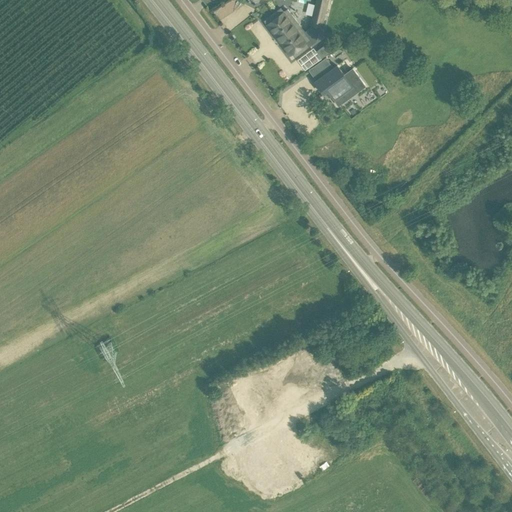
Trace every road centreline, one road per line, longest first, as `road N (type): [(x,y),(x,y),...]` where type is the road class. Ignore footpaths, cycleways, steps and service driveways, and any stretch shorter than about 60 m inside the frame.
road 1 (unclassified): [(511,406),(365,240),(183,0)]
road 2 (primary): [(360,268),(150,0)]
road 3 (primary): [(360,268),(511,475)]
road 4 (primary): [(511,437),(360,268)]
